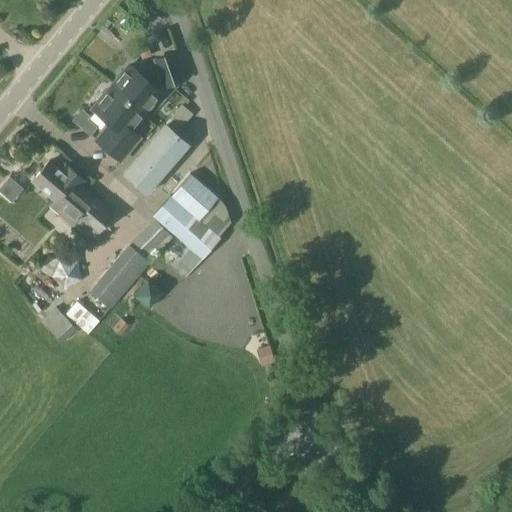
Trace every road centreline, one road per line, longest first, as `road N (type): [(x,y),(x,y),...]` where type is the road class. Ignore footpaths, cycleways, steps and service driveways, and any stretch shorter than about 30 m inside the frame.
road 1 (unclassified): [(306,417),(172,0)]
road 2 (unknown): [(12,99),(123,199),(124,226),(106,247)]
road 3 (tertiary): [(0,115),(96,0)]
road 4 (unclassified): [(198,511),(306,417)]
road 5 (unclassified): [(306,417),(380,511)]
